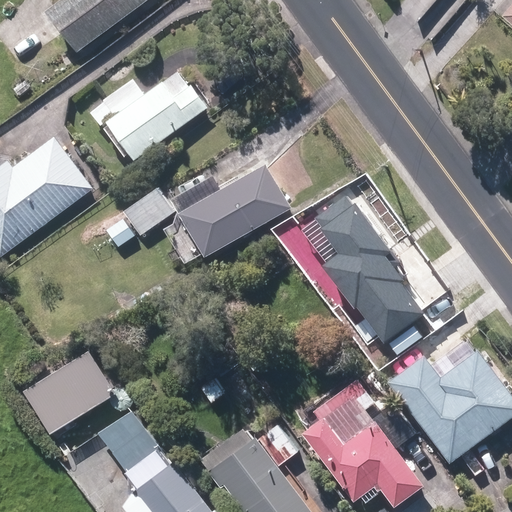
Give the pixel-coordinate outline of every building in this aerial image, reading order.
[(59,0),(52,5),(83,47),(147,0),(59,0)] [(60,49),(26,71),(34,84),(68,62),(60,49)] [(110,117),(139,157),(211,105),(195,83),(178,94),(167,78),(110,117)] [(0,164),(0,252),(2,255),(96,185),(58,134),(17,164),(12,156),(0,164)] [(183,210),(208,254),(295,205),(271,162),(183,210)] [(125,209),(142,233),(178,210),(161,185),(125,209)] [(49,306),(55,311),(64,302),(57,296),(49,306)] [(242,352),(255,370),(269,360),(256,342),(242,352)] [(391,377),(452,460),(489,433),(497,444),(511,432),(511,428),(507,422),(511,417),(511,385),(483,345),(445,373),(429,350),(391,377)] [(26,388),(53,432),(120,391),(93,346),(26,388)] [(380,482),(396,505),(427,483),(370,405),(379,399),(362,375),(317,407),(324,417),(306,429),(356,500),(380,482)] [(203,385),(213,402),(227,392),(217,376),(203,385)] [(219,511),(179,457),(174,460),(161,442),(159,442),(135,409),(101,431),(129,468),(131,466),(143,483),(136,489),(128,502),(136,511),(219,511)] [(228,483),(248,511),(315,511),(259,432),(210,468),(223,486),(228,483)]
